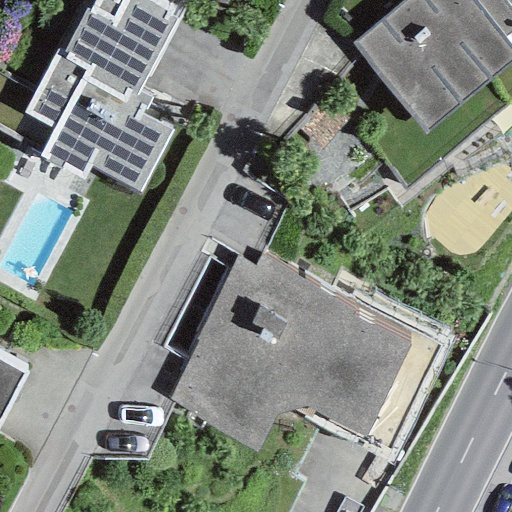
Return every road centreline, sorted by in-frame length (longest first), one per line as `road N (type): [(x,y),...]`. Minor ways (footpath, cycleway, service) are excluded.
road 1 (residential): [(34,511),(304,0)]
road 2 (tertiary): [(435,511),(511,357)]
